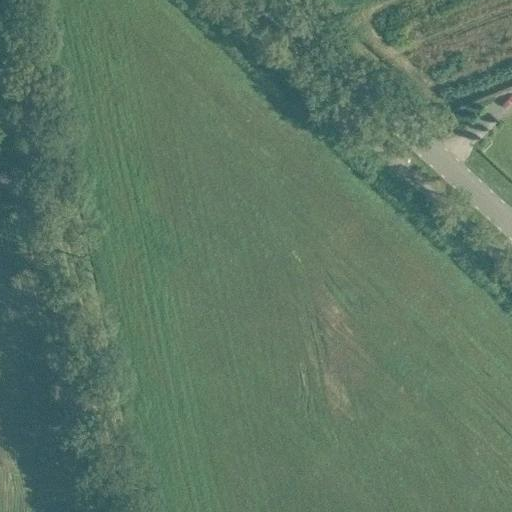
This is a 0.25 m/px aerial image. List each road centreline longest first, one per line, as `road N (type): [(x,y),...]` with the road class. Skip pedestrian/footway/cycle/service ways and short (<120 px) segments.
road 1 (track): [(14,0),(123,511)]
road 2 (tertiary): [(511,228),(260,0)]
